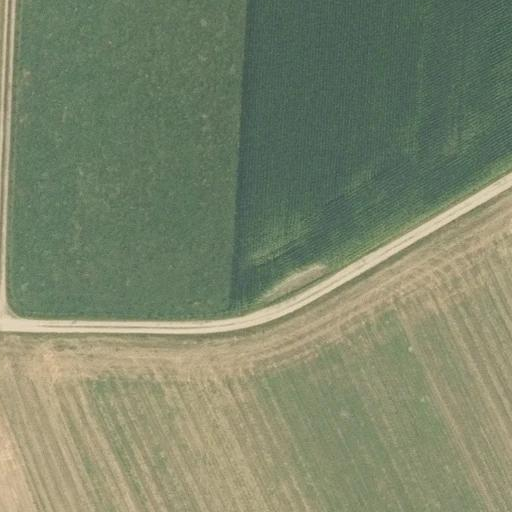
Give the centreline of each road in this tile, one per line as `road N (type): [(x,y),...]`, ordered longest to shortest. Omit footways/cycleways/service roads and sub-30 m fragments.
road 1 (track): [(0,324),(223,327),(256,320),(511,179)]
road 2 (track): [(0,264),(14,0)]
